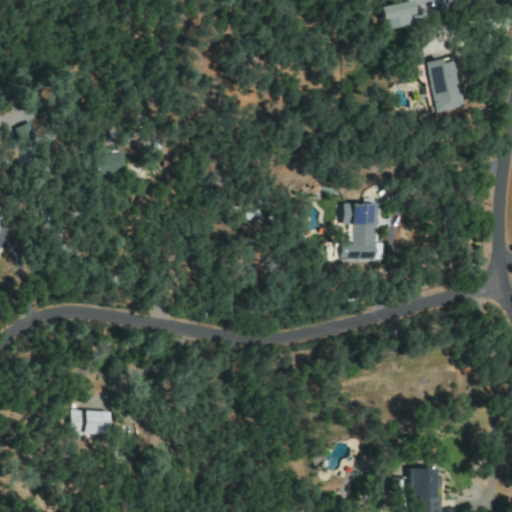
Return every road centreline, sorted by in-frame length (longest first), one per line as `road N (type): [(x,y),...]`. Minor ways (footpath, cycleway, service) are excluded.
road 1 (residential): [(0,349),(16,330),(70,313),(289,344),(496,290)]
road 2 (residential): [(511,321),(496,290),(511,126)]
